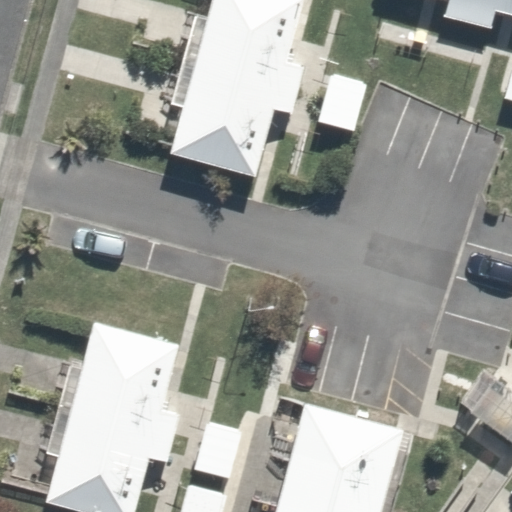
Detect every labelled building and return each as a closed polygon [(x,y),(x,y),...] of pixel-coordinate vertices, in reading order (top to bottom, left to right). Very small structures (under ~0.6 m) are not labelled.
[(296,0),(195,0),(152,141),(245,169),(296,0)] [(511,0),(431,0),(429,13),(483,26),(489,1),(511,6),(511,0)] [(104,511),(123,511),(139,447),(161,452),(172,406),(150,401),(166,338),(78,317),(35,495),(104,511)] [(368,511),(394,423),(293,395),(260,511),(368,511)] [(245,412),(195,403),(184,465),(233,474),(245,412)] [(215,511),(221,484),(179,475),(170,511),(215,511)]
